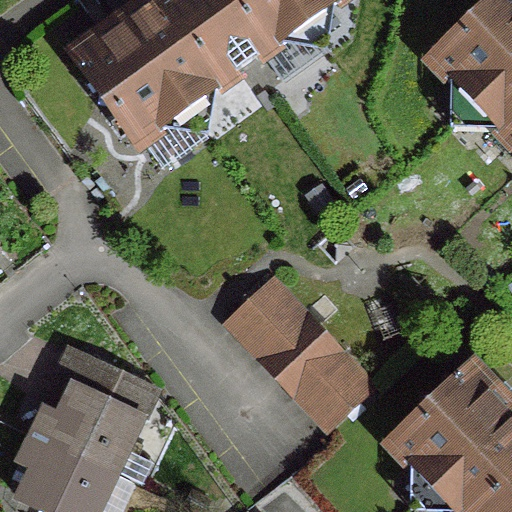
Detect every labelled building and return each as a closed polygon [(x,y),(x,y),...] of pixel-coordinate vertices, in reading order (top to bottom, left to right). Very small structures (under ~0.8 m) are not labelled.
[(145,0),(69,55),(97,94),(95,107),(108,109),(136,147),(158,131),(160,117),(198,90),(213,92),(234,77),(232,73),(253,58),(255,61),(277,46),(279,32),(317,5),(331,7),(340,0),(145,0)] [(462,18),(462,31),(427,64),(446,84),(460,84),(492,118),(492,132),(510,152),(511,149),(511,0),(494,0),(476,18),(462,18)] [(240,308),(223,324),(326,433),(369,392),(266,283),(248,299),(242,293),(233,301),(240,308)] [(117,511),(129,486),(112,478),(148,392),(82,360),(54,419),(48,416),(41,413),(17,464),(24,468),(30,470),(15,501),(36,511),(117,511)] [(422,401),(421,414),(387,447),(406,467),(420,467),(452,501),(451,511),(511,511),(511,413),(469,368),(435,401),(422,401)]
